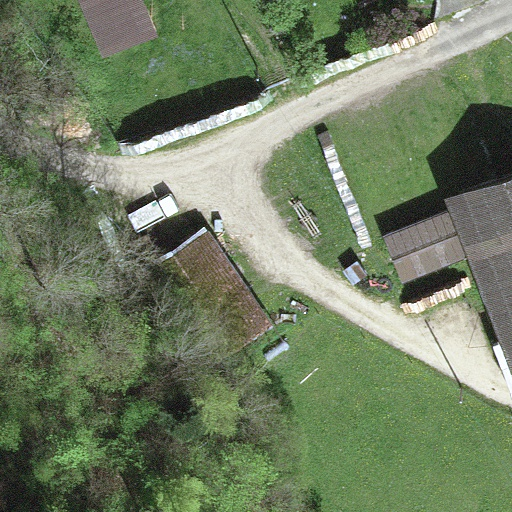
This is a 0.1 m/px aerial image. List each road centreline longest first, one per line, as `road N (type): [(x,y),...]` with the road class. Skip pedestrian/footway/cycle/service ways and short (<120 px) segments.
road 1 (track): [(0,144),(112,171),(205,180),(325,97),(511,16)]
road 2 (track): [(205,180),(338,297),(511,399)]
